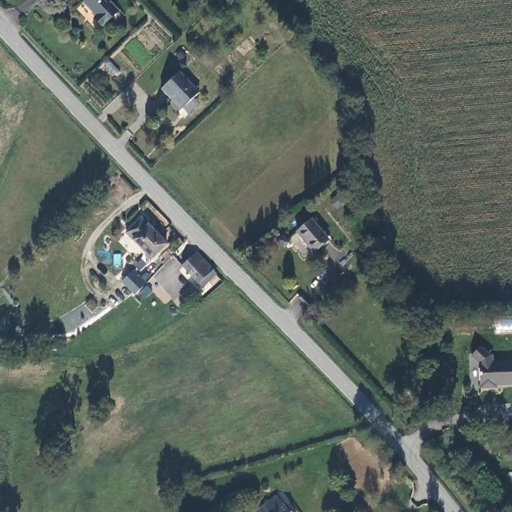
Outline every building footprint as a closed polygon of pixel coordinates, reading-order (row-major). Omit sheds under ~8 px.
[(94,17),(102,26),(117,13),(105,0),(85,0),(84,2),(96,15),(94,17)] [(247,51),(253,46),(247,40),(241,45),(247,51)] [(104,65),(113,77),(119,73),(110,61),(104,65)] [(178,74),(160,89),(167,97),(169,96),(180,108),(196,93),(178,74)] [(337,208),(344,199),(336,193),(329,203),(337,208)] [(151,256),(166,241),(140,215),(124,230),(151,256)] [(296,233),(314,253),(329,240),(309,220),(296,233)] [(211,268),(193,249),(179,262),(200,286),(207,281),(202,276),(211,268)] [(136,276),(129,283),(124,278),(122,280),(133,293),(143,282),(136,276)] [(125,299),(133,293),(122,280),(115,287),(125,299)] [(144,299),(153,291),(147,285),(138,293),(144,299)] [(470,355),(478,362),(479,387),(492,387),(491,384),(495,384),(511,383),(511,357),(511,358),(511,361),(492,362),(491,355),(489,355),(481,348),(477,348),(470,355)] [(288,511),(275,496),(254,511),(288,511)]
